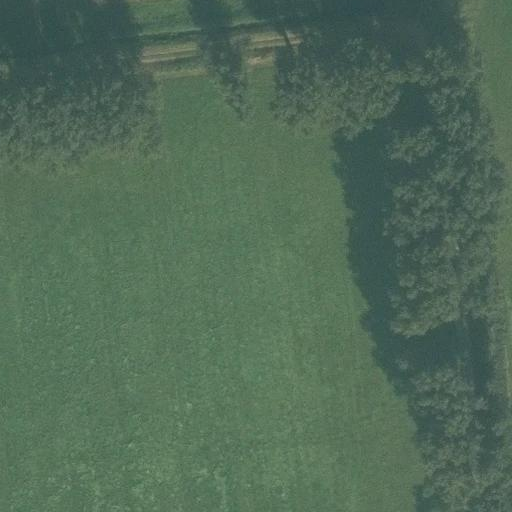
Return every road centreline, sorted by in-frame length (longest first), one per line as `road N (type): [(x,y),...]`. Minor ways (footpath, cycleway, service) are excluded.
road 1 (track): [(483,511),(423,0)]
road 2 (track): [(426,28),(0,81)]
